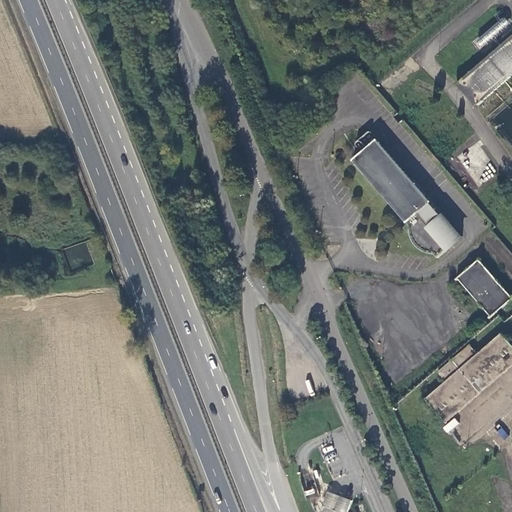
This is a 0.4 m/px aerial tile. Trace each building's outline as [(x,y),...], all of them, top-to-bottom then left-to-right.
[(511,34),(456,82),(475,105),(511,74),(511,34)] [(461,238),(379,142),(356,161),(411,225),(410,233),(412,242),(420,250),(429,253),(435,253),(438,257),(461,238)] [(511,301),(511,297),(481,260),(460,278),(493,318),(511,301)] [(444,425),(511,366),(511,348),(502,337),(474,361),(470,356),(474,352),(470,347),(437,375),(446,385),(425,402),(444,425)] [(448,432),(458,423),(455,418),(444,427),(448,432)]
